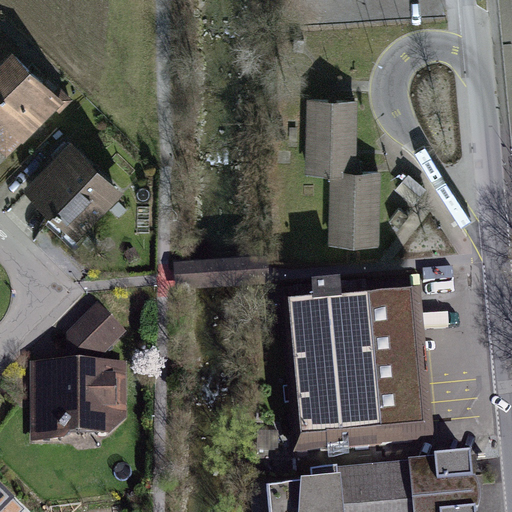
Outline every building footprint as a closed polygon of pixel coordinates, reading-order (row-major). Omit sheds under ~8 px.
[(0,107),(27,136),(65,99),(3,37),(0,39),(0,107)] [(358,103),(308,102),(306,176),(329,177),(357,177),(358,103)] [(79,230),(120,189),(75,145),(63,158),(34,187),(79,230)] [(357,177),(329,177),(328,247),(378,248),(379,178),(357,177)] [(101,355),(130,321),(101,303),(70,331),(69,340),(68,361),(39,361),(41,432),(115,432),(117,356),(101,355)] [(417,310),(293,320),(304,455),(428,444),(417,310)] [(315,494),(271,499),(272,511),(475,511),(471,465),(313,483),(315,494)] [(0,511),(25,511),(0,487),(0,511)]
